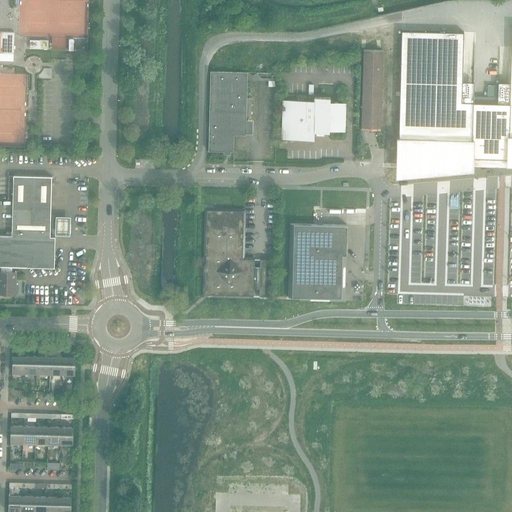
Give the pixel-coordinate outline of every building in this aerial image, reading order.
[(52,40),(67,41),(68,20),(37,19),(37,11),(19,10),(19,27),(31,28),(31,39),(44,40),(44,34),(52,34),(52,40)] [(398,144),(398,164),(454,165),(454,157),(509,159),(509,154),(511,153),(511,23),(511,24),(510,64),(510,86),(498,86),(497,103),(473,102),(473,89),(462,89),(463,42),(464,32),(401,30),(398,144)] [(0,52),(13,53),(14,33),(0,32),(0,52)] [(40,40),(39,48),(47,49),(48,40),(40,40)] [(361,130),(380,130),(383,50),(364,50),(361,130)] [(268,86),(276,86),(276,72),(248,72),(211,71),(209,151),(234,151),(234,135),(246,135),(248,80),(268,80),(268,86)] [(346,102),(330,102),(330,97),(314,97),(314,101),(283,100),(282,139),(314,139),(314,132),(329,132),(329,130),(345,130),(346,102)] [(0,266),(1,266),(12,267),(54,268),(55,237),(50,237),(52,177),(14,176),(8,176),(7,199),(13,199),(12,236),(0,235),(0,266)] [(260,259),(259,267),(254,267),(254,259),(242,259),(244,211),(206,210),(204,295),(253,296),(253,288),(259,288),(259,295),(265,296),(266,284),(266,271),(266,259),(260,259)] [(55,219),(54,237),(68,238),(69,219),(55,219)] [(288,297),(345,299),(347,225),(290,224),(288,297)] [(12,273),(12,267),(1,266),(1,273),(0,272),(0,293),(15,294),(16,273),(12,273)] [(25,373),(25,356),(13,356),(12,372),(25,373)] [(37,373),(38,356),(25,356),(25,373),(37,373)] [(50,373),(50,357),(38,356),(37,373),(50,373)] [(62,374),(63,357),(50,357),(50,373),(62,374)] [(63,357),(62,374),(75,374),(75,357),(63,357)] [(23,443),(23,426),(11,425),(10,442),(23,443)] [(35,443),(36,426),(23,426),(23,443),(35,443)] [(48,443),(48,426),(36,426),(35,443),(48,443)] [(60,444),(61,427),(48,426),(48,443),(60,444)] [(61,427),(60,444),(73,444),(73,427),(61,427)] [(21,511),(22,496),(9,495),(8,511),(21,511)] [(33,511),(34,496),(22,496),(21,511),(33,511)] [(45,511),(46,496),(34,496),(33,511),(45,511)] [(58,511),(59,497),(46,496),(45,511),(58,511)] [(59,497),(58,511),(71,511),(71,497),(59,497)]
